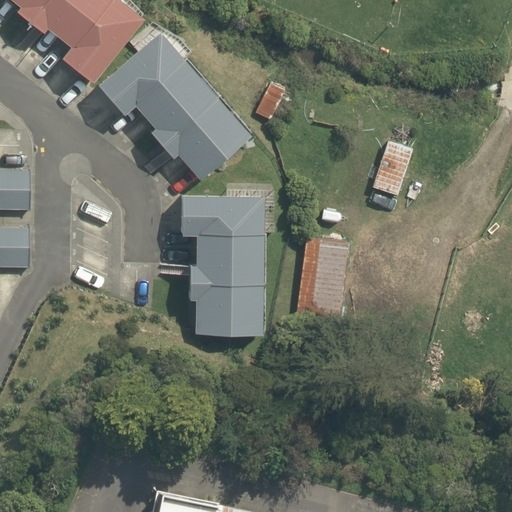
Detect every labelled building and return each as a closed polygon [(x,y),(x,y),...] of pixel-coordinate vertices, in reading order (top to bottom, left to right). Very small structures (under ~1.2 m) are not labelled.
[(159,22),(132,0),(34,0),(88,46),(77,59),(106,84),(159,22)] [(271,137),(181,34),(115,91),(139,119),(149,111),(214,186),(271,137)] [(394,194),(407,142),(378,134),(365,187),(394,194)] [(0,266),(27,266),(28,225),(0,225),(0,208),(27,208),(28,169),(0,168),(0,266)] [(282,338),(282,199),(197,198),(197,237),(209,237),(209,337),(282,338)] [(346,236),(295,231),(288,305),(339,310),(346,236)] [(218,511),(219,510),(156,496),(152,511),(218,511)]
